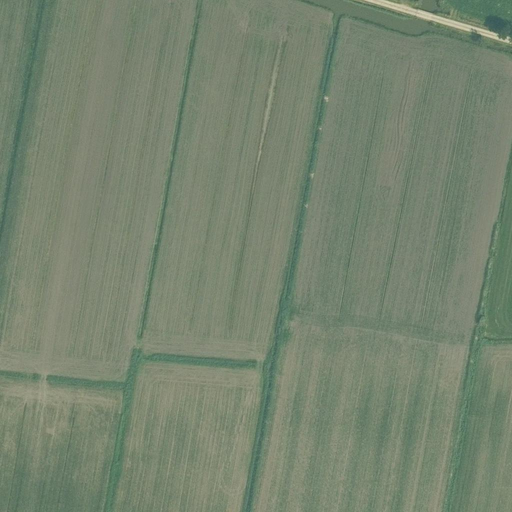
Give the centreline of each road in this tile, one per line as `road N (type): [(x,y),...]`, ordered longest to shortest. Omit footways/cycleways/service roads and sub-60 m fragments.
road 1 (track): [(230,511),(259,365),(255,348),(246,341),(120,340)]
road 2 (unclassified): [(511,42),(366,0)]
